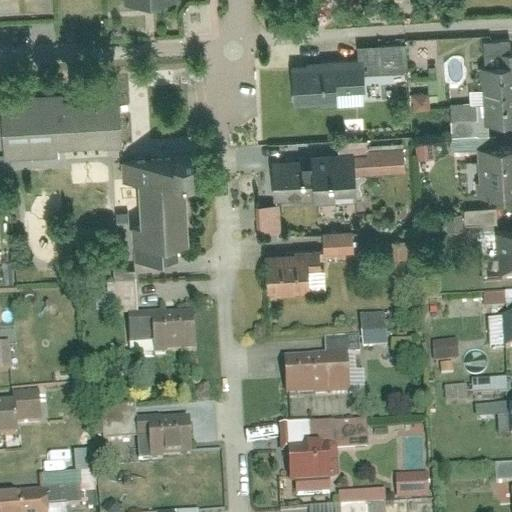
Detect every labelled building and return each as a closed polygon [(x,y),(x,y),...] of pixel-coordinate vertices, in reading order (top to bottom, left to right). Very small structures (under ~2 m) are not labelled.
[(492,52),(508,51),(507,38),(480,40),(481,53),(492,52)] [(358,60),(358,66),(403,62),(401,42),(357,45),(358,60)] [(492,52),(493,65),(511,63),(511,50),(508,51),(492,52)] [(358,60),(330,62),(332,92),(360,90),(358,66),(358,60)] [(283,66),(286,104),(333,100),(332,92),(330,62),(283,66)] [(479,125),(511,122),(511,63),(493,65),(475,67),(479,125)] [(59,96),(0,100),(4,161),(58,157),(57,149),(121,145),(117,88),(99,89),(100,99),(60,102),(59,96)] [(432,94),(415,96),(417,110),(434,109),(432,94)] [(470,147),(488,146),(487,133),(448,136),(449,149),(470,147)] [(439,157),(438,139),(419,140),(420,158),(439,157)] [(511,195),(511,144),(488,146),(470,147),(474,198),(511,195)] [(399,149),(348,153),(350,175),(401,171),(399,149)] [(265,159),(268,199),(351,193),(350,175),(348,153),(265,159)] [(169,161),(121,163),(122,181),(137,181),(139,225),(133,226),(134,245),(137,245),(138,263),(178,262),(177,243),(186,242),(183,177),(191,177),(190,156),(169,157),(169,161)] [(254,233),(278,231),(276,204),(252,206),(254,233)] [(499,209),(471,208),(471,222),(499,222),(499,209)] [(318,232),(319,250),(353,247),(352,229),(318,232)] [(498,280),(511,278),(511,231),(494,233),(498,280)] [(319,250),(301,251),(302,271),(321,269),(319,250)] [(257,255),(260,291),(304,288),(302,271),(301,251),(257,255)] [(109,315),(135,313),(132,280),(106,282),(109,315)] [(150,314),(153,352),(195,349),(192,311),(150,314)] [(391,345),(391,333),(402,332),(401,313),(365,314),(366,346),(391,345)] [(501,350),(511,348),(511,314),(498,315),(501,350)] [(320,338),(321,354),(342,352),(359,351),(358,335),(320,338)] [(7,341),(0,341),(0,367),(9,367),(7,341)] [(433,361),(457,359),(456,341),(432,343),(433,361)] [(275,357),(278,396),(345,390),(342,352),(321,354),(275,357)] [(445,398),(468,396),(467,384),(444,386),(445,398)] [(4,402),(5,421),(31,419),(30,390),(4,391),(4,402)] [(503,435),(511,434),(511,401),(501,403),(503,435)] [(147,456),(188,453),(185,413),(144,416),(146,436),(147,456)] [(146,436),(144,416),(132,417),(133,437),(146,436)] [(282,446),(331,442),(329,423),(276,427),(278,446),(282,446)] [(285,483),(334,479),(331,442),(282,446),(285,483)] [(492,479),(511,477),(511,461),(490,463),(492,479)] [(395,475),(397,499),(430,496),(428,473),(395,475)] [(76,485),(41,487),(42,503),(77,500),(76,485)] [(0,511),(43,511),(42,503),(41,487),(0,490),(0,511)] [(338,492),(339,505),(368,503),(384,501),(383,488),(338,492)] [(308,507),(308,511),(369,511),(368,503),(339,505),(308,507)]
